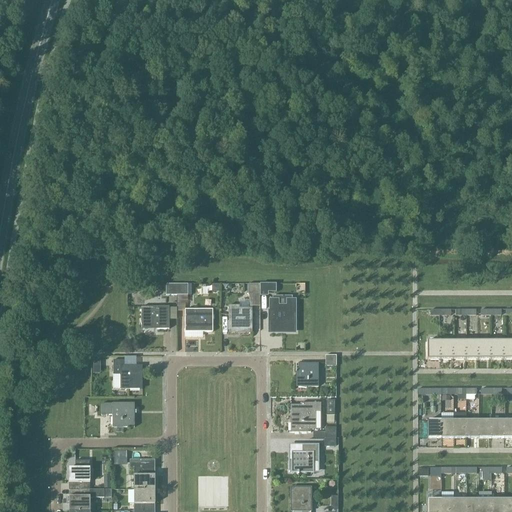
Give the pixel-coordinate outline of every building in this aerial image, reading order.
[(252,295),(259,295),(259,284),(248,284),(248,309),(239,309),(239,306),(228,306),(228,332),(237,332),(237,330),(251,330),(251,309),(252,309),(252,295)] [(275,284),(267,284),(267,293),(275,293),(275,284)] [(176,296),(176,285),(166,285),(166,295),(176,296)] [(187,296),(187,285),(176,285),(176,296),(187,296)] [(269,323),(269,332),(294,332),(294,315),(296,315),(296,300),(286,300),(286,306),(278,306),(278,300),(269,300),(269,311),(268,311),(268,323),(269,323)] [(168,330),(169,307),(141,307),(141,328),(157,328),(157,330),(168,330)] [(185,333),(212,333),(212,310),(185,310),(185,333)] [(503,360),(511,359),(511,341),(503,342),(503,360)] [(427,360),(440,360),(440,342),(427,342),(427,360)] [(440,360),(453,360),(453,342),(440,342),(440,360)] [(453,360),(465,360),(465,342),(453,342),(453,360)] [(465,360),(478,360),(478,342),(465,342),(465,360)] [(478,360),(491,360),(491,342),(478,342),(478,360)] [(491,360),(503,360),(503,342),(491,342),(491,360)] [(336,356),(325,356),(325,367),(336,367),(336,356)] [(139,375),(141,375),(141,367),(124,367),(124,361),(112,361),(113,376),(120,376),(120,390),(139,390),(139,375)] [(298,388),(318,388),(318,364),(298,364),(298,388)] [(110,404),(110,429),(140,428),(140,412),(133,412),(133,404),(110,404)] [(290,415),(292,415),(292,434),(310,434),(310,431),(313,431),(313,425),(315,425),(315,413),(318,413),(318,404),(300,404),(300,406),(290,406),(290,415)] [(427,439),(440,439),(440,421),(427,421),(427,439)] [(440,439),(453,439),(453,421),(440,421),(440,439)] [(453,439),(466,439),(465,421),(453,421),(453,439)] [(466,439),(478,439),(478,421),(465,421),(466,439)] [(478,439),(491,439),(491,421),(478,421),(478,439)] [(491,439),(503,439),(503,421),(491,421),(491,439)] [(511,421),(503,421),(503,439),(511,438),(511,421)] [(324,439),(335,439),(335,428),(324,428),(324,439)] [(318,463),(318,445),(295,445),(295,446),(301,446),(301,453),(291,453),(291,460),(288,460),(288,472),(291,472),(291,473),(297,473),(297,474),(298,474),(298,473),(313,473),(313,463),(318,463)] [(153,460),(129,461),(129,469),(133,469),(133,490),(154,490),(154,476),(146,476),(146,469),(154,469),(153,460)] [(87,483),(87,469),(91,469),(91,461),(77,461),(77,469),(70,469),(70,484),(78,483),(78,490),(89,490),(89,483),(87,483)] [(292,511),(310,511),(310,489),(290,489),(290,497),(293,497),(292,511)] [(78,498),(70,498),(70,511),(87,511),(87,498),(89,498),(89,499),(103,498),(103,490),(89,490),(78,490),(78,498)] [(154,490),(133,490),(133,511),(146,511),(146,505),(154,505),(154,490)] [(427,511),(440,511),(440,500),(427,500),(427,511)] [(440,511),(453,511),(453,500),(440,500),(440,511)] [(453,511),(465,511),(466,500),(453,500),(453,511)] [(465,511),(478,511),(478,500),(466,500),(465,511)] [(478,511),(491,511),(491,500),(478,500),(478,511)] [(491,511),(503,511),(503,500),(491,500),(491,511)] [(511,511),(511,500),(503,500),(503,511),(511,511)]
